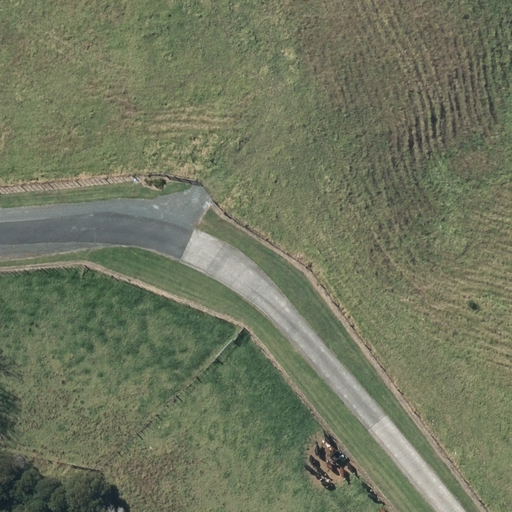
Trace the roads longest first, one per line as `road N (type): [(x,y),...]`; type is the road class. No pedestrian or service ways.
road 1 (unclassified): [(446,511),(288,321),(209,253),(179,240)]
road 2 (residential): [(179,240),(0,234)]
